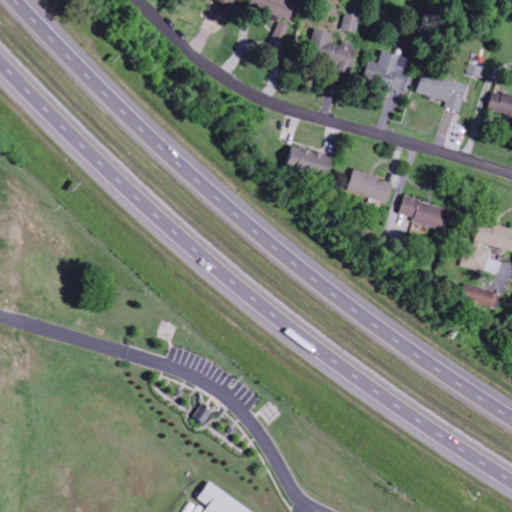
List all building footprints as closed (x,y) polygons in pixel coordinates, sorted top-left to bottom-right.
[(243,0),(241,7),(286,22),(292,4),(281,0),(243,0)] [(325,36),(306,31),(298,62),(344,74),(351,47),(334,42),(333,47),(323,44),(325,36)] [(372,65),(360,62),(355,85),(396,95),(405,61),(375,53),(372,65)] [(439,110),(454,114),(461,86),(415,74),(410,96),(440,104),(439,110)] [(511,98),(486,92),(481,113),(511,121),(511,98)] [(326,158),(282,148),(277,171),(320,180),(326,158)] [(382,204),(388,184),(345,171),(339,192),(382,204)] [(438,229),(442,208),(396,199),(392,220),(438,229)] [(511,255),(511,231),(468,222),(458,269),(480,274),(485,250),(511,255)] [(491,315),(496,296),(457,286),(452,305),(491,315)] [(199,402),(204,406),(210,410),(200,425),(189,417),(199,402)] [(192,498),(206,479),(250,511),(195,511),(201,505),(192,498)]
